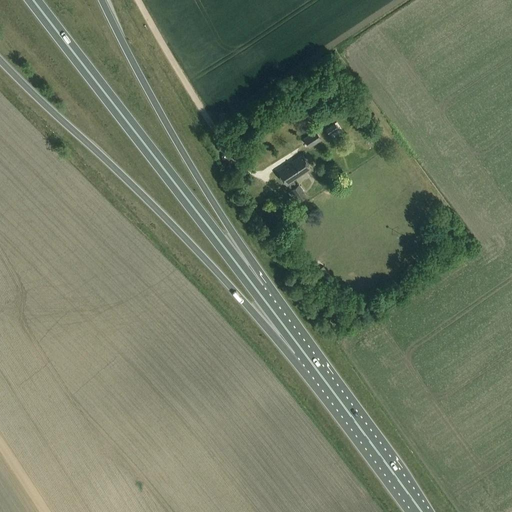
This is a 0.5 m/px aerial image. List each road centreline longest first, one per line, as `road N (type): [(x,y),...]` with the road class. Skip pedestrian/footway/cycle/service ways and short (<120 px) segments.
road 1 (trunk): [(0,60),(301,349)]
road 2 (trunk): [(259,294),(31,0)]
road 3 (trunk): [(259,294),(101,0)]
road 4 (track): [(136,0),(226,150),(247,172),(262,175)]
road 5 (trunk): [(419,511),(301,349)]
